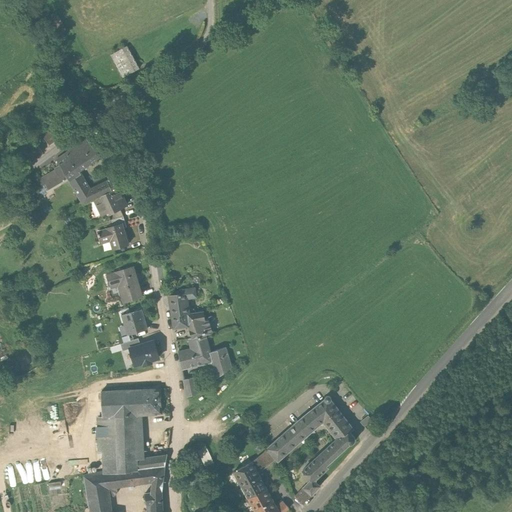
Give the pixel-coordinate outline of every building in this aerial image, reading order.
[(133,44),(117,53),(129,76),(146,67),(133,44)] [(46,131),(56,143),(65,135),(55,123),(46,131)] [(63,157),(66,163),(74,176),(71,180),(83,173),(86,169),(109,154),(95,136),(63,157)] [(48,150),(38,137),(26,147),(36,159),(48,150)] [(62,168),(39,181),(41,186),(52,180),(55,187),(74,176),(66,163),(61,166),(62,168)] [(84,173),(83,173),(71,180),(85,203),(96,198),(120,186),(111,165),(102,169),(108,179),(92,187),(84,173)] [(130,206),(120,186),(96,198),(106,218),(111,216),(122,210),(130,206)] [(125,216),(122,210),(111,216),(112,220),(125,216)] [(128,228),(125,216),(112,220),(115,227),(124,224),(125,228),(128,228)] [(115,227),(99,232),(103,244),(112,241),(115,250),(131,246),(125,228),(124,224),(115,227)] [(133,268),(107,275),(111,288),(119,286),(123,303),(142,297),(133,268)] [(174,330),(189,328),(190,315),(188,300),(196,299),(195,289),(181,291),(182,296),(169,297),(174,330)] [(147,308),(129,313),(135,335),(153,330),(147,308)] [(190,315),(189,328),(193,339),(206,336),(213,334),(210,324),(205,323),(204,314),(190,315)] [(206,336),(193,339),(190,339),(192,351),(179,353),(182,370),(213,363),(210,353),(206,336)] [(129,348),(134,366),(161,359),(156,341),(129,348)] [(225,348),(210,353),(213,363),(217,379),(231,368),(225,348)] [(197,395),(194,380),(185,382),(188,397),(197,395)] [(160,390),(100,393),(101,417),(134,415),(161,414),(160,390)] [(310,480),(312,483),(314,481),(327,469),(327,468),(328,467),(326,465),(348,444),(350,444),(351,444),(352,443),(353,442),(354,442),(354,441),(354,440),(354,439),(354,438),(353,437),(350,433),(352,430),(330,401),(330,400),(330,399),(330,398),(330,397),(329,397),(328,396),(327,396),(325,397),(324,398),(324,400),(325,401),(286,432),(268,449),(277,459),(278,460),(323,421),(335,437),(337,438),(302,471),(310,480)] [(101,417),(96,417),(98,452),(104,452),(105,472),(105,474),(115,473),(115,474),(164,467),(167,456),(136,460),(134,415),(101,417)] [(368,415),(360,422),(364,427),(372,421),(368,415)] [(252,463),(258,474),(277,459),(268,449),(252,463)] [(233,473),(241,487),(259,476),(258,474),(252,463),(233,473)] [(164,467),(115,474),(115,473),(105,474),(105,472),(84,476),(89,511),(162,511),(161,492),(164,467)] [(241,487),(247,500),(266,489),(259,476),(241,487)] [(312,483),(310,480),(302,488),(311,496),(319,486),(314,481),(312,483)] [(311,496),(302,488),(295,497),(297,499),(296,499),(299,502),(302,505),(311,496)] [(247,500),(254,511),(273,502),(266,489),(247,500)] [(282,501),(275,506),(278,511),(284,511),(289,509),(282,501)] [(254,511),(278,511),(275,506),(273,502),(254,511)]
